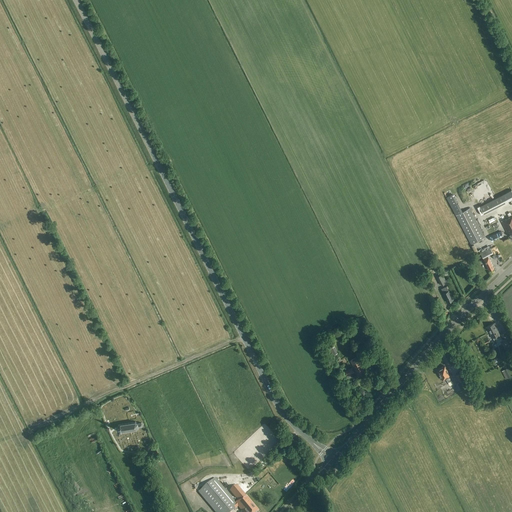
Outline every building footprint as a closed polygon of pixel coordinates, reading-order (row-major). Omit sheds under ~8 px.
[(480,206),(484,214),(511,199),(511,191),(511,190),(480,206)] [(447,197),(457,216),(471,244),(485,237),(470,208),(463,211),(454,194),(447,197)] [(506,219),(501,221),(509,236),(510,235),(511,238),(511,215),(509,217),(509,218),(506,219)] [(490,237),(492,241),(504,236),(501,231),(490,237)] [(490,248),(480,253),(483,258),(493,253),(490,248)] [(489,270),(494,268),(488,257),(483,259),(489,270)] [(437,277),(441,286),(447,283),(442,274),(437,277)] [(448,302),(453,300),(449,291),(446,286),(442,289),(444,293),(443,293),(448,302)] [(501,338),(493,323),(486,327),(492,338),(493,337),(495,341),(501,338)] [(508,342),(511,341),(506,332),(500,335),(505,344),(505,343),(507,348),(510,346),(508,342)] [(380,357),(377,352),(368,356),(371,362),(380,357)] [(358,376),(365,373),(361,366),(362,366),(358,357),(351,361),(358,376)] [(449,376),(450,375),(445,366),(437,370),(443,380),(445,378),(450,385),(453,383),(451,381),(449,376)] [(460,372),(456,375),(455,375),(459,382),(464,379),(460,372)] [(457,386),(454,387),(457,392),(463,388),(459,383),(456,385),(457,386)] [(119,432),(136,429),(138,427),(142,427),(142,426),(142,423),(141,422),(138,423),(135,422),(118,425),(118,426),(117,426),(118,430),(119,430),(119,432)] [(215,478),(199,492),(215,511),(232,511),(236,509),(235,509),(238,506),(242,511),(257,511),(259,511),(237,485),(230,491),(238,500),(236,503),(215,478)] [(243,483),(248,489),(251,487),(245,481),(243,483)]
